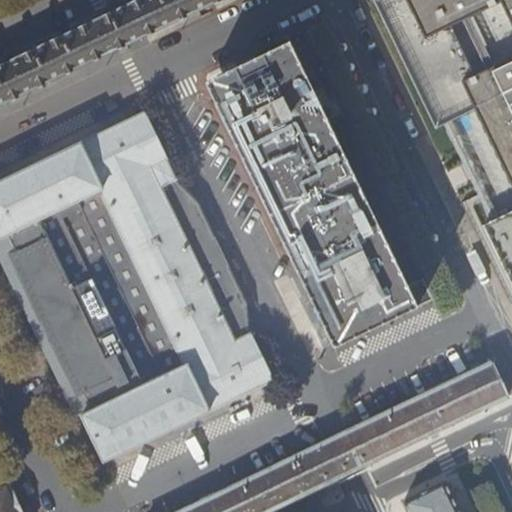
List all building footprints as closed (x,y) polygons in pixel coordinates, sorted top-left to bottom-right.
[(0,107),(123,49),(139,41),(146,38),(225,0),(141,0),(121,10),(114,13),(107,17),(0,67),(0,107)] [(511,0),(372,0),(438,135),(449,130),(496,229),(485,234),(511,289),(511,0)] [(207,84),(334,347),(416,308),(407,289),(326,121),(289,45),(207,84)] [(75,398),(83,395),(91,412),(83,416),(105,462),(210,412),(210,411),(268,383),(269,384),(273,382),(271,378),(252,339),(250,335),(249,336),(248,332),(247,303),(245,299),(244,299),(200,210),(201,209),(199,205),(176,184),(175,181),(176,180),(174,176),(174,177),(166,161),(167,161),(165,157),(164,157),(146,118),(145,114),(140,116),(140,117),(0,183),(0,240),(8,237),(16,254),(8,258),(75,398)] [(186,511),(269,511),(319,488),(329,509),(347,500),(337,480),(354,472),(509,396),(494,364),(338,438),(319,448),(319,449),(186,511)] [(0,511),(23,511),(13,488),(13,487),(11,482),(8,483),(9,485),(0,489),(0,511)] [(459,511),(447,486),(448,485),(447,483),(403,503),(407,511),(459,511)]
